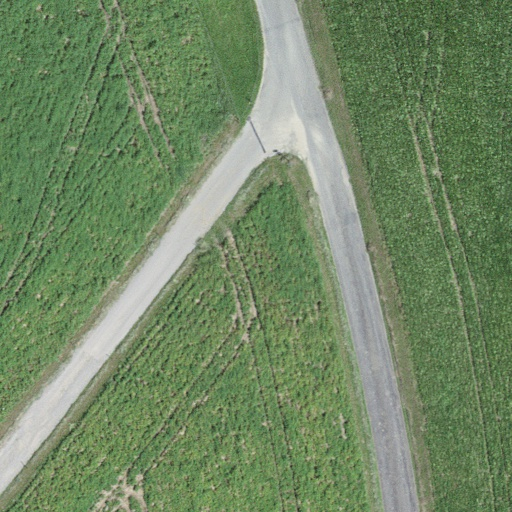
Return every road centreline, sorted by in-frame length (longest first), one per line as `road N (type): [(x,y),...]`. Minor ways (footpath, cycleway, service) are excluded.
road 1 (track): [(311,115),(274,125),(243,159),(0,466)]
road 2 (unclassified): [(402,511),(358,286),(311,115)]
